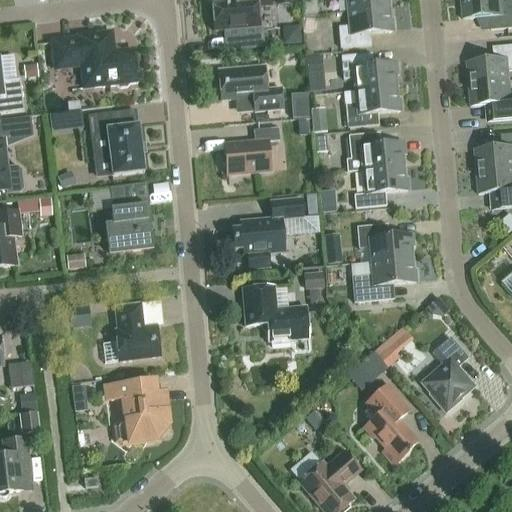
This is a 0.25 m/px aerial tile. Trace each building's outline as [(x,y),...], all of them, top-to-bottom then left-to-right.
[(270,9),(268,0),(234,0),(235,1),(211,3),(213,34),(258,30),(257,10),(270,9)] [(291,0),(275,0),(277,8),(292,7),(291,0)] [(348,14),(388,10),(387,0),(336,0),(340,3),(346,2),(348,14)] [(501,0),(460,0),(462,22),(489,20),(490,33),(511,30),(511,5),(502,6),(501,0)] [(388,10),(348,14),(349,29),(338,30),(340,51),(370,48),(369,36),(393,34),(392,22),(389,22),(388,10)] [(305,19),(304,32),(318,34),(320,21),(305,19)] [(300,28),(283,30),(284,47),(301,46),(300,28)] [(77,40),(52,43),(55,71),(72,69),(72,68),(81,67),(83,90),(116,86),(119,89),(127,88),(129,84),(137,83),(135,68),(138,65),(137,58),(134,56),(133,52),(120,53),(113,48),(111,34),(77,38),(77,40)] [(493,63),(466,65),(468,87),(509,84),(508,73),(511,72),(511,47),(492,49),(493,63)] [(355,94),(395,90),(394,79),(397,78),(396,66),(372,68),(371,56),(340,59),(343,83),(354,82),(355,94)] [(322,58),(306,60),(308,74),(323,73),(322,58)] [(0,116),(24,113),(20,81),(2,83),(0,66),(0,116)] [(36,67),(23,68),(25,81),(38,79),(36,67)] [(266,93),(263,69),(217,73),(220,104),(252,101),(253,115),(282,112),(280,91),(266,93)] [(309,95),(324,94),(323,75),(307,77),(309,95)] [(509,84),(468,87),(470,110),(486,108),(488,126),(511,123),(511,94),(510,95),(509,84)] [(395,90),(355,94),(356,107),(345,108),(347,131),(378,128),(377,116),(401,114),(399,102),(396,102),(395,90)] [(68,114),(81,112),(79,102),(67,104),(68,114)] [(136,112),(88,118),(96,180),(112,178),(144,174),(136,112)] [(61,115),(51,116),(53,133),(63,131),(61,115)] [(0,190),(6,190),(7,196),(20,195),(23,190),(21,172),(17,169),(6,170),(4,151),(3,143),(31,139),(28,119),(0,123),(3,141),(0,141),(0,190)] [(299,136),(310,136),(309,121),(298,122),(299,136)] [(320,122),(313,123),(314,135),(326,134),(326,127),(320,122)] [(254,146),(224,148),(224,155),(221,159),(220,163),(222,168),(226,171),(227,178),(269,174),(266,145),(278,144),(277,132),(253,134),(254,146)] [(362,174),(403,170),(402,158),(405,158),(404,146),(380,148),(379,135),(348,138),(350,161),(361,160),(362,174)] [(501,150),(474,153),(476,175),(511,171),(511,136),(500,137),(501,150)] [(326,139),(315,140),(316,155),(327,154),(326,139)] [(403,170),(362,174),(365,196),(354,197),(355,211),(385,208),(384,196),(408,194),(407,181),(404,181),(403,170)] [(511,172),(476,175),(478,198),(490,197),(501,196),(503,208),(511,207),(511,172)] [(70,174),(57,180),(62,191),(75,185),(70,174)] [(127,210),(124,188),(109,190),(112,212),(110,212),(113,236),(107,236),(110,257),(150,251),(145,207),(127,210)] [(316,197),(306,197),(307,217),(318,216),(316,197)] [(50,201),(38,202),(40,219),(52,218),(50,201)] [(280,223),(302,221),(300,203),(270,205),(271,222),(240,225),(240,232),(231,233),(233,253),(242,252),(243,259),(247,259),(248,273),(270,271),(269,257),(283,256),(280,223)] [(0,270),(17,268),(14,240),(22,239),(18,213),(0,215),(0,270)] [(371,265),(411,262),(410,250),(413,250),(412,237),(388,240),(387,228),(356,231),(358,252),(369,251),(371,265)] [(343,250),(328,252),(329,266),(344,265),(343,250)] [(83,257),(66,259),(68,272),(85,270),(83,257)] [(411,262),(371,265),(372,278),(351,280),(354,306),(394,302),(392,288),(416,286),(415,273),(412,273),(411,262)] [(305,292),(309,292),(318,291),(325,290),(323,274),(304,276),(305,292)] [(273,290),(241,293),(244,330),(262,329),(267,335),(268,346),(270,346),(270,350),(290,348),(295,355),(309,354),(305,311),(275,313),(273,290)] [(310,310),(320,309),(318,291),(309,292),(310,310)] [(440,305),(432,312),(436,316),(442,317),(446,313),(440,305)] [(142,322),(140,307),(114,310),(117,333),(115,333),(116,346),(103,348),(105,365),(118,364),(118,365),(160,360),(156,328),(143,330),(142,322)] [(91,329),(89,308),(70,310),(73,331),(91,329)] [(403,330),(373,355),(386,371),(399,361),(396,357),(413,343),(403,330)] [(460,402),(474,391),(457,371),(468,362),(449,341),(431,356),(442,369),(421,387),(430,397),(429,398),(445,417),(461,403),(460,402)] [(381,378),(387,373),(372,356),(367,361),(381,378)] [(368,389),(381,378),(367,361),(354,372),(368,389)] [(11,389),(22,387),(20,365),(8,367),(11,389)] [(154,397),(152,383),(106,389),(107,400),(111,403),(117,403),(120,426),(117,427),(119,442),(123,445),(147,442),(147,444),(155,443),(159,439),(158,438),(167,426),(163,396),(154,397)] [(74,402),(86,401),(84,388),(72,390),(74,402)] [(376,420),(363,431),(373,443),(374,441),(384,452),(381,455),(394,469),(409,455),(408,453),(418,445),(399,423),(409,414),(386,388),(364,407),(376,420)] [(19,398),(21,415),(36,413),(35,396),(19,398)] [(315,413),(305,421),(316,433),(325,425),(315,413)] [(19,417),(22,437),(39,435),(36,415),(19,417)] [(0,499),(2,500),(5,500),(8,498),(9,495),(19,494),(16,472),(29,471),(25,441),(3,444),(5,459),(0,459),(0,499)] [(343,490),(361,475),(344,455),(325,470),(321,465),(319,468),(310,457),(290,474),(299,484),(297,486),(319,511),(344,511),(354,503),(343,490)] [(97,480),(84,482),(85,490),(98,489),(97,480)]
